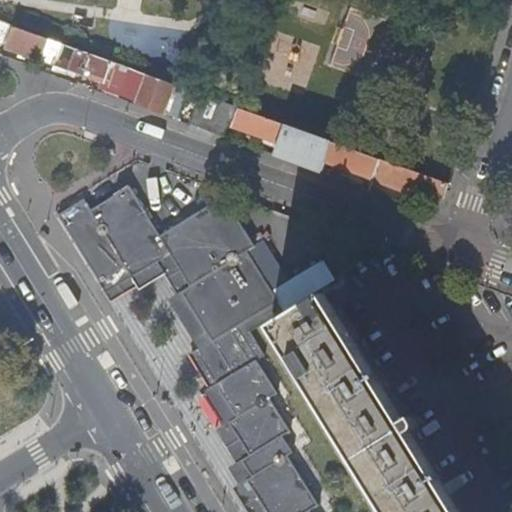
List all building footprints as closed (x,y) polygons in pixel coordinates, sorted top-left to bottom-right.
[(445,0),(478,12),(481,0),(445,0)] [(42,60),(43,59),(50,39),(15,27),(8,48),(42,60)] [(107,82),(114,62),(50,39),(43,59),(107,82)] [(137,105),(147,75),(120,65),(110,91),(122,96),(121,99),(137,105)] [(172,96),(176,85),(147,75),(137,105),(165,115),(167,109),(172,96)] [(190,90),(184,88),(176,85),(172,96),(176,98),(171,111),(167,109),(165,115),(179,120),(190,90)] [(240,108),(203,95),(192,125),(229,139),(233,128),(240,108)] [(176,98),(172,96),(167,109),(171,111),(176,98)] [(287,125),(240,108),(233,128),(266,139),(280,144),(287,125)] [(327,162),(334,143),(300,130),(290,159),(323,172),(327,162)] [(265,143),(279,149),(280,144),(266,139),(265,143)] [(375,179),(382,160),(334,143),(327,162),(375,179)] [(445,197),(450,184),(382,160),(375,179),(374,181),(436,203),(445,197)] [(181,291),(211,339),(211,340),(233,327),(269,305),(277,300),(278,299),(271,289),(271,288),(247,250),(254,246),(223,195),(158,236),(129,187),(90,210),(84,200),(59,215),(101,282),(102,281),(126,267),(132,277),(171,255),(190,287),(181,291)] [(169,299),(199,347),(211,339),(181,291),(190,287),(171,255),(132,277),(126,267),(102,281),(112,300),(138,284),(141,289),(165,274),(178,294),(169,299)] [(199,347),(196,350),(217,385),(256,360),(265,356),(250,332),(288,308),(291,313),(319,295),(314,288),(325,281),(328,287),(343,278),(331,260),(325,264),(321,258),(271,288),(271,289),(278,299),(277,300),(269,305),(233,327),(211,340),(211,339),(199,347)] [(319,295),(291,313),(272,326),(313,391),(388,511),(459,511),(451,499),(322,293),(319,295)] [(247,511),(265,511),(247,482),(252,478),(243,461),(250,457),(229,422),(236,418),(216,386),(217,385),(196,350),(191,353),(211,388),(205,392),(225,425),(219,430),(239,464),(231,469),(239,486),(234,490),(247,511)] [(310,511),(309,510),(316,506),(287,456),(292,453),(282,436),(289,432),(269,398),(276,393),(256,360),(217,385),(216,386),(236,418),(229,422),(250,457),(243,461),(252,478),(247,482),(265,511),(310,511)]
